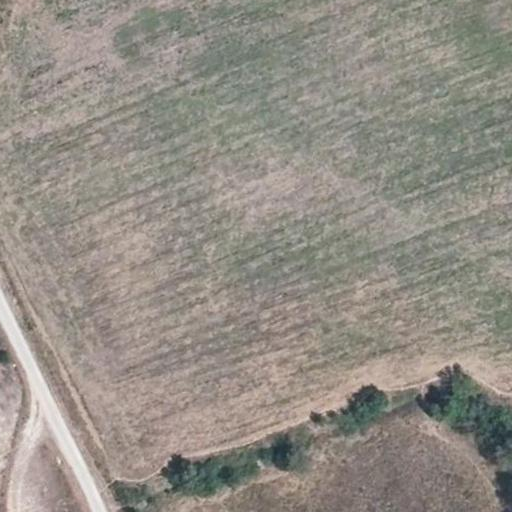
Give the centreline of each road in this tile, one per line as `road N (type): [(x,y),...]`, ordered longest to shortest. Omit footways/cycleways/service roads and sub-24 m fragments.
road 1 (track): [(101,511),(0,302)]
road 2 (track): [(16,511),(13,469),(26,424),(46,395)]
